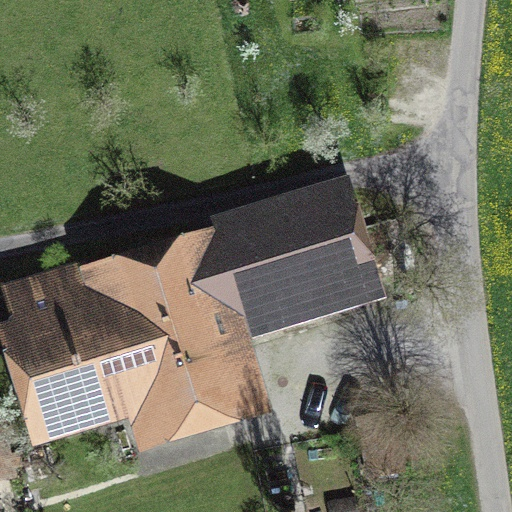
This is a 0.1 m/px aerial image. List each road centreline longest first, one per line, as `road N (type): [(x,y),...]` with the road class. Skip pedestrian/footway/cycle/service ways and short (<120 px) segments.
road 1 (unclassified): [(470,0),(459,161),(499,511)]
road 2 (track): [(0,247),(459,161)]
